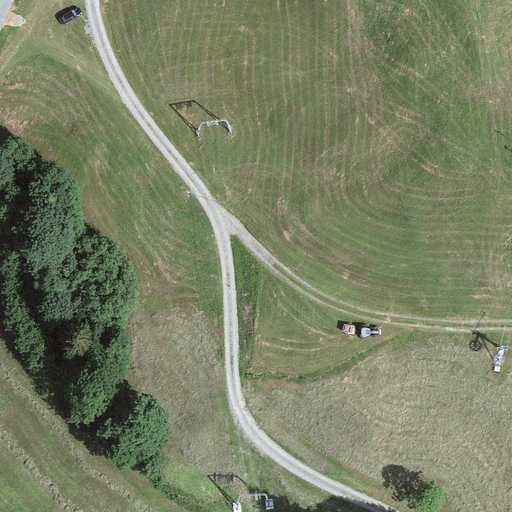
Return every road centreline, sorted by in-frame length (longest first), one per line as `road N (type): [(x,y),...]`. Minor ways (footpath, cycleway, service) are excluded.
road 1 (track): [(85,0),(90,39),(124,105),(216,213),(226,390),(236,422),(252,449),(371,511)]
road 2 (track): [(216,213),(303,293),(366,323),(511,325)]
